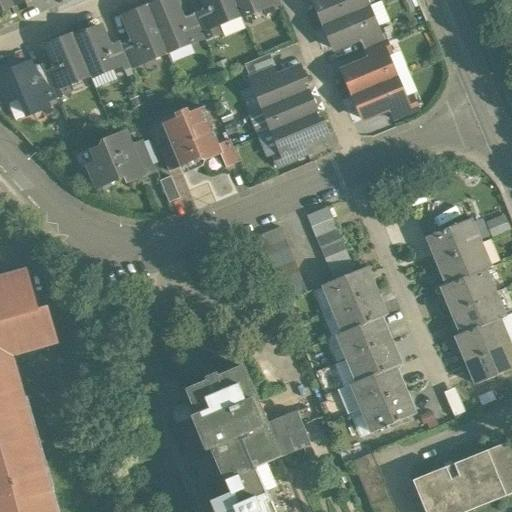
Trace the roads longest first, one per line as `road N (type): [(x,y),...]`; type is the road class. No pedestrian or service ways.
road 1 (residential): [(0,147),(92,241),(133,255),(348,174)]
road 2 (residential): [(443,388),(348,174)]
road 3 (residential): [(361,168),(290,0)]
road 4 (residential): [(361,168),(493,116)]
road 5 (residential): [(444,0),(493,116)]
road 6 (residential): [(112,0),(0,47)]
